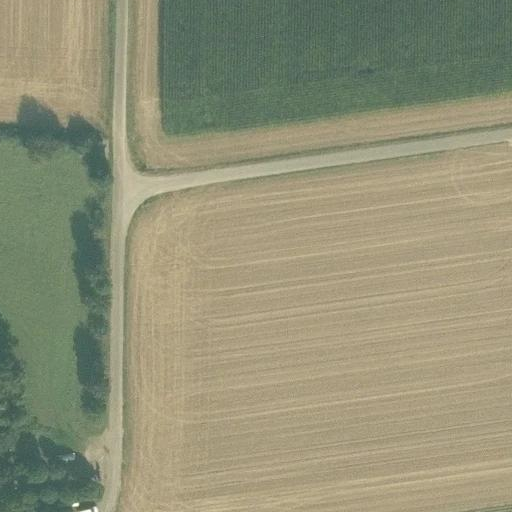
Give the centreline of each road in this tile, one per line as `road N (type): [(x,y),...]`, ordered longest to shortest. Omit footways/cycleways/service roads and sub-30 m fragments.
road 1 (unclassified): [(511,133),(118,188)]
road 2 (unclassified): [(118,188),(112,475),(103,511)]
road 3 (unclassified): [(120,0),(118,188)]
